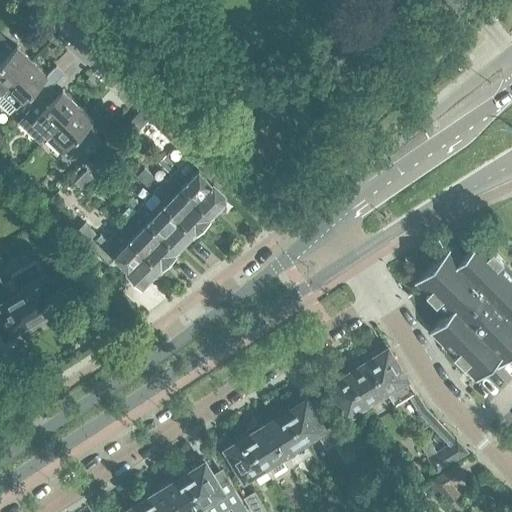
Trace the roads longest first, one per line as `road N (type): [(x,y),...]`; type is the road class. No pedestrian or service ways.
road 1 (secondary): [(0,488),(349,258)]
road 2 (residential): [(41,511),(383,300)]
road 3 (residential): [(296,252),(36,0)]
road 4 (secondary): [(296,252),(0,459)]
road 5 (secondary): [(511,92),(323,228)]
road 6 (residential): [(383,300),(440,394),(511,471)]
road 7 (secondary): [(349,258),(511,161)]
